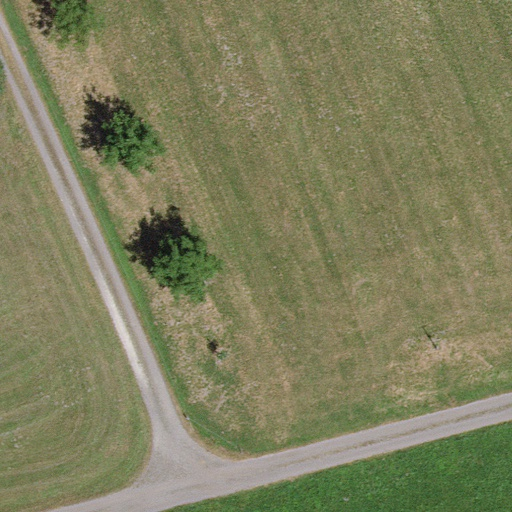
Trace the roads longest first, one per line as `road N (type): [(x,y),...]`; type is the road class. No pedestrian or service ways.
road 1 (track): [(204,485),(0,33)]
road 2 (track): [(100,511),(511,404)]
